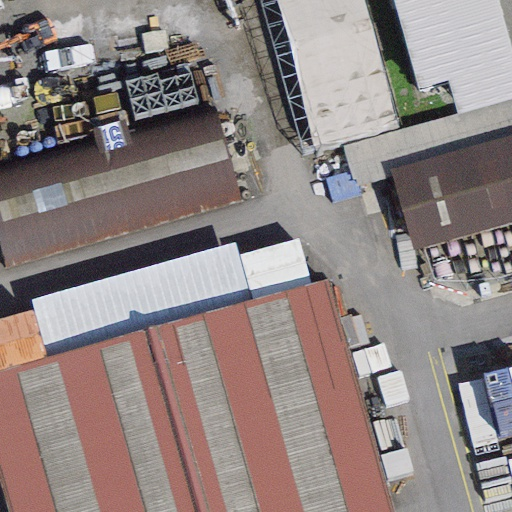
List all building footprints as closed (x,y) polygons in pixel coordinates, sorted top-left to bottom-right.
[(511,60),(495,0),(392,0),(417,89),(444,81),(454,116),(511,100),(511,60)] [(391,176),(511,140),(511,100),(454,116),(341,150),(352,187),(391,176)] [(0,187),(0,220),(15,270),(249,198),(225,118),(0,187)] [(511,140),(391,176),(412,250),(511,222),(511,140)] [(260,290),(313,275),(302,237),(249,252),(260,290)] [(383,511),(322,286),(0,372),(0,479),(8,511),(383,511)] [(511,428),(511,364),(465,374),(478,436),(511,428)]
